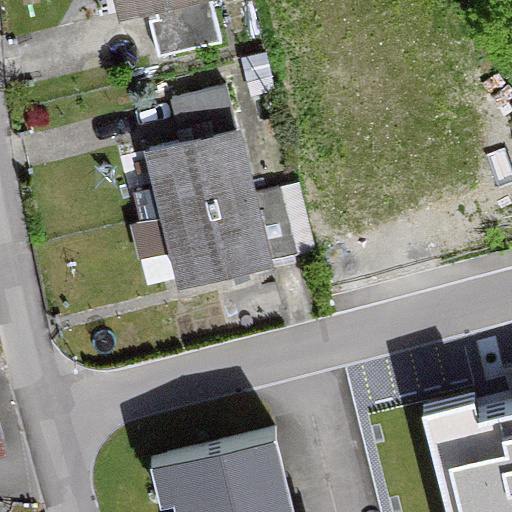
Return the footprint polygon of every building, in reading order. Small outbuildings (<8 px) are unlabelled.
[(116,0),(119,8),(116,9),(117,12),(158,3),(162,16),(187,10),(184,0),(116,0)] [(232,130),(221,84),(167,97),(174,127),(187,123),(191,136),(144,148),(145,150),(147,149),(156,183),(129,189),(136,219),(244,193),(229,130),(232,130)] [(244,193),(136,219),(144,251),(171,245),(178,278),(176,278),(176,280),(228,267),(231,279),(243,276),(240,266),(290,254),(274,187),(244,193)] [(467,406),(432,415),(455,511),(511,511),(511,404),(469,415),(467,406)] [(289,511),(269,429),(271,429),(270,425),(162,452),(176,511),(289,511)]
